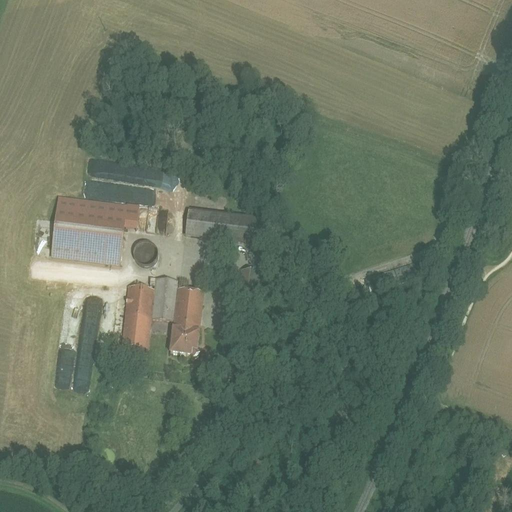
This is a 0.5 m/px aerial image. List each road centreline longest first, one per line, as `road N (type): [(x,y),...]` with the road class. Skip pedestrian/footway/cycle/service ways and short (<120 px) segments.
road 1 (track): [(511,59),(435,250),(322,285),(257,269)]
road 2 (unknown): [(220,276),(255,308),(264,393)]
